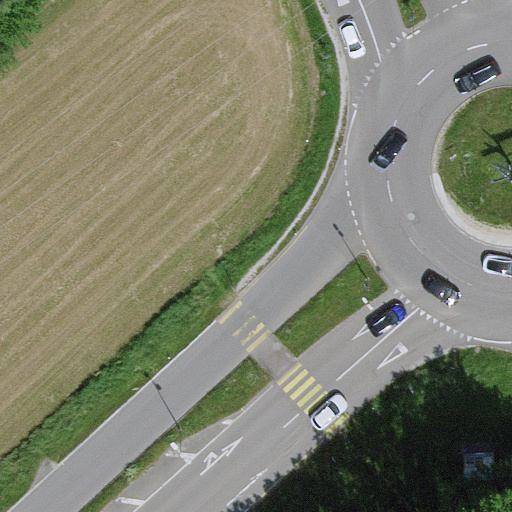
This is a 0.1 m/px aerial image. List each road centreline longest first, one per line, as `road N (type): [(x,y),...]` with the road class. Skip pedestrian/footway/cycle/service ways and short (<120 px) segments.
road 1 (secondary): [(389,190),(42,511)]
road 2 (secondary): [(186,511),(455,278)]
